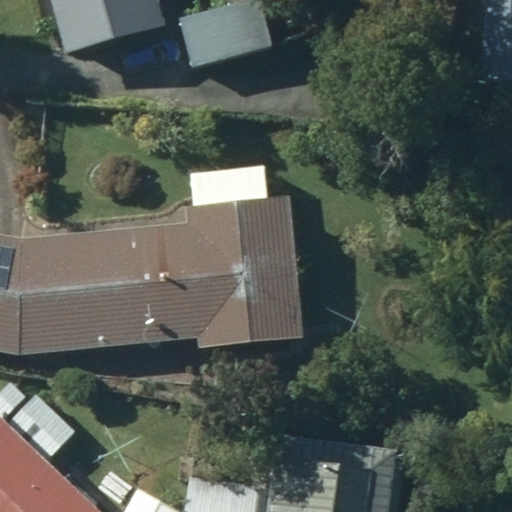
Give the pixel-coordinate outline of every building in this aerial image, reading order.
[(146,0),(42,0),(61,64),(157,36),(146,0)] [(268,2),(173,26),(185,74),(280,51),(268,2)] [(511,3),(478,3),(475,85),(511,86),(511,3)] [(0,360),(17,362),(192,346),(193,357),(296,347),(283,207),(179,216),(181,233),(13,249),(0,247),(0,360)] [(84,511),(42,472),(72,440),(31,401),(23,408),(2,388),(0,390),(0,511),(84,511)] [(186,488),(182,511),(379,511),(386,465),(269,451),(263,497),(186,488)] [(156,511),(131,497),(122,511),(156,511)]
